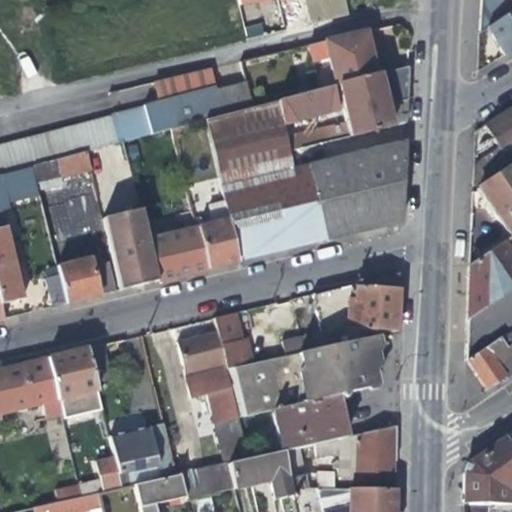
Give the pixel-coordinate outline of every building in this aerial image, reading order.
[(304,0),(312,24),(351,13),(346,0),(304,0)] [(511,0),(477,0),(476,35),(484,30),(511,11),(511,0)] [(511,11),(484,30),(501,58),(511,50),(511,11)] [(366,46),(363,33),(306,47),(311,63),(327,60),(333,86),(374,75),(369,56),(367,46),(366,46)] [(339,111),(342,122),(345,137),(401,122),(397,103),(404,100),(405,82),(406,67),(374,75),(333,86),(273,102),(279,126),(339,111)] [(169,129),(200,121),(221,115),(214,91),(209,70),(175,78),(151,83),(154,93),(156,102),(110,114),(108,115),(109,119),(115,143),(118,143),(123,141),(169,129)] [(242,83),(214,91),(221,115),(249,108),(242,83)] [(288,160),(286,153),(282,137),(279,126),(273,102),(249,108),(221,115),(200,121),(220,201),(235,261),(256,256),(326,239),(387,224),(387,207),(388,193),(389,166),(390,145),(290,169),(288,160)] [(497,149),(471,167),(471,188),(511,160),(511,106),(500,114),(482,126),(497,149)] [(109,119),(0,147),(0,173),(2,173),(33,165),(86,151),(115,143),(109,119)] [(342,122),(314,129),(318,144),(345,137),(342,122)] [(314,129),(282,137),(286,153),(318,144),(314,129)] [(90,168),(86,151),(33,165),(37,182),(83,169),(90,168)] [(492,217),(507,240),(511,236),(511,168),(510,166),(474,190),(492,217)] [(194,227),(194,229),(204,269),(220,265),(235,261),(220,201),(204,205),(209,225),(194,227)] [(0,214),(0,305),(21,301),(17,282),(0,214)] [(104,228),(118,290),(137,285),(156,280),(141,220),(104,228)] [(146,241),(156,280),(177,275),(204,269),(194,229),(146,241)] [(511,236),(507,240),(468,267),(467,292),(466,329),(465,361),(495,340),(497,342),(511,331),(511,236)] [(56,265),(58,276),(65,302),(83,298),(113,291),(106,264),(91,268),(90,263),(86,264),(85,258),(56,265)] [(290,337),(290,339),(294,354),(364,338),(365,329),(385,330),(395,331),(396,304),(397,273),(389,275),(311,294),(319,330),(290,337)] [(44,279),(50,306),(65,302),(58,276),(44,279)] [(239,339),(233,313),(212,318),(215,330),(224,369),(250,363),(247,348),(244,338),(239,339)] [(205,391),(222,463),(225,463),(245,458),(235,416),(224,369),(215,330),(175,339),(180,362),(187,395),(205,391)] [(511,331),(497,342),(495,340),(465,361),(476,380),(484,392),(511,372),(511,331)] [(371,336),(364,338),(294,354),(250,363),(224,369),(235,416),(267,409),(331,395),(369,386),(370,364),(371,336)] [(290,339),(247,348),(250,363),(294,354),(290,339)] [(110,380),(101,345),(98,346),(86,349),(93,383),(110,380)] [(95,390),(93,383),(86,349),(70,353),(45,359),(55,400),(95,390)] [(58,415),(55,400),(45,359),(0,369),(0,413),(40,404),(43,418),(58,415)] [(267,409),(276,451),(294,447),(333,439),(340,437),(335,416),(331,395),(267,409)] [(103,423),(99,405),(86,409),(91,425),(103,423)] [(106,435),(111,458),(115,474),(154,464),(157,478),(171,475),(159,423),(139,427),(139,429),(129,431),(106,435)] [(355,476),(358,488),(386,489),(387,458),(387,426),(340,437),(333,439),(341,476),(355,476)] [(511,431),(501,440),(467,463),(461,479),(460,502),(460,503),(507,504),(511,504),(511,431)] [(299,471),(294,447),(276,451),(281,475),(299,471)] [(269,499),(286,495),(281,475),(276,451),(245,458),(225,463),(234,487),(264,479),(269,499)] [(75,484),(78,496),(92,493),(118,487),(115,474),(111,458),(92,463),(96,479),(75,484)] [(222,463),(175,474),(180,498),(234,487),(225,463),(222,463)] [(317,470),(316,486),(334,487),(334,471),(317,470)] [(303,487),(299,471),(281,475),(286,495),(289,511),(385,511),(386,489),(358,488),(349,488),(348,511),(318,511),(312,487),(303,487)] [(150,511),(149,505),(180,498),(175,474),(171,475),(157,478),(128,484),(135,511),(150,511)] [(29,511),(74,511),(95,507),(92,493),(78,496),(29,507),(29,511)]
